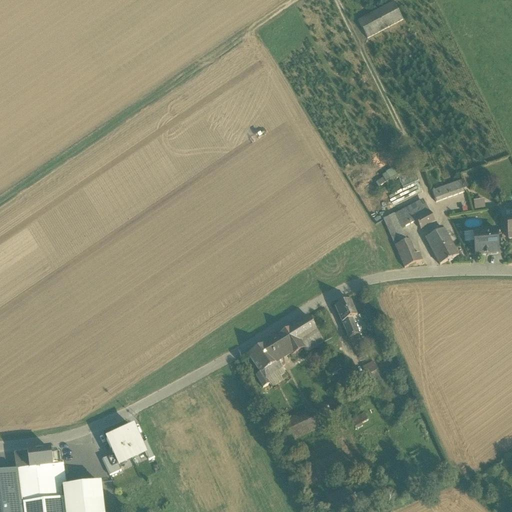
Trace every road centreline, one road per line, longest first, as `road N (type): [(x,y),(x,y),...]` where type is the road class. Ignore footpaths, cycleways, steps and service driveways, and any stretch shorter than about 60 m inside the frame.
road 1 (residential): [(511,271),(405,274),(353,285),(129,413),(52,440),(0,447)]
road 2 (track): [(0,202),(296,0)]
